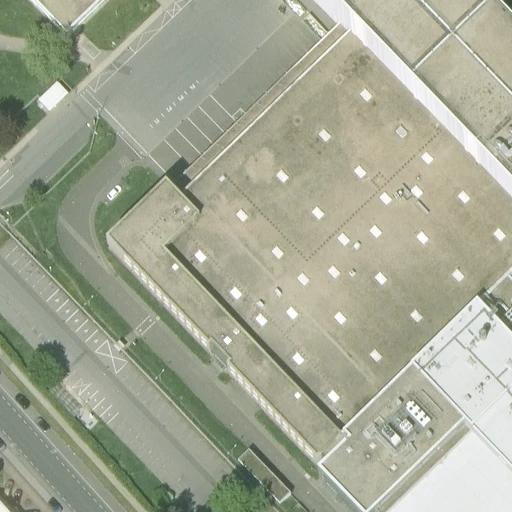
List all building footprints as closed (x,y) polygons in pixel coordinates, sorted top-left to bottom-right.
[(28,0),(68,41),(109,0),(28,0)] [(511,50),(463,0),(309,0),(351,43),(511,209),(511,50)] [(350,511),(511,511),(511,209),(351,43),(184,204),(186,207),(183,209),(167,193),(108,250),(210,357),(212,355),(229,374),(228,375),(319,470),(323,467),(326,472),(318,479),(350,511)] [(250,453),(249,452),(238,462),(280,506),(291,495),(290,494),(289,495),(249,454),(250,453)] [(0,511),(16,511),(15,511),(12,511),(11,511),(10,511),(1,501),(0,501),(0,511)]
